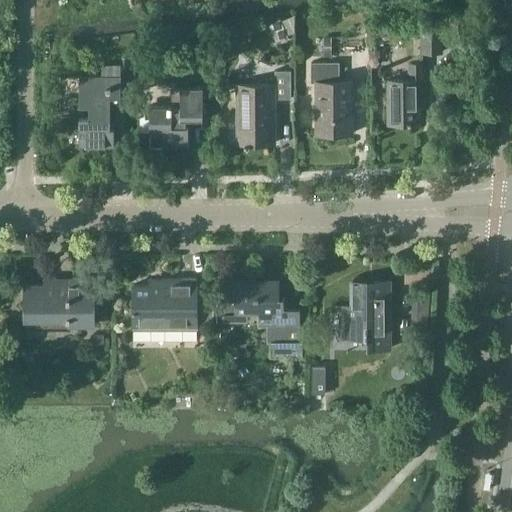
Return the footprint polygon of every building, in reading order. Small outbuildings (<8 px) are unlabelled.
[(423,52),(443,52),(443,20),(418,20),(418,36),(423,36),(423,52)] [(340,63),(312,63),(312,83),(317,83),(317,135),(353,134),(353,82),(340,82),(340,63)] [(411,80),(388,80),(388,123),(422,123),(421,99),(424,97),(424,64),(411,64),(411,80)] [(275,84),(238,85),(239,144),(276,144),(275,99),(292,99),(291,71),(275,71),(275,84)] [(121,77),(80,77),(80,107),(90,107),(90,118),(80,118),(80,147),(115,147),(115,129),(111,129),(111,111),(121,110),(121,77)] [(203,88),(172,89),(172,106),(150,106),(151,147),(189,147),(189,126),(187,126),(187,120),(203,120),(203,88)] [(44,285),(25,285),(25,329),(71,329),(71,325),(95,325),(95,279),(44,279),(44,285)] [(162,285),(133,285),(133,343),(155,343),(156,329),(197,329),(197,279),(162,279),(162,285)] [(255,279),(230,279),(230,297),(224,297),(223,300),(223,314),(226,316),(238,316),(239,319),(253,319),(253,313),(271,312),(272,326),(268,326),(268,341),(272,341),(272,355),(304,355),(303,325),(301,325),(300,308),(284,308),(284,297),(280,297),(279,281),(255,281),(255,279)] [(390,280),(353,280),(353,305),(349,305),(349,336),(370,336),(370,348),(391,348),(390,280)]
